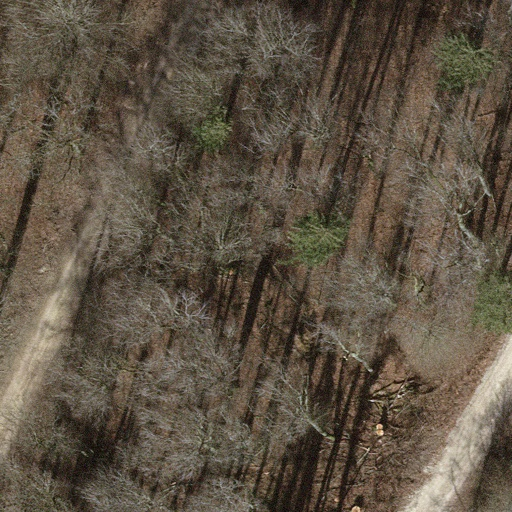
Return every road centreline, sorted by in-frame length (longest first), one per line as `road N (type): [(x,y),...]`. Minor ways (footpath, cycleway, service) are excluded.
road 1 (track): [(201,0),(0,437)]
road 2 (track): [(511,366),(431,511)]
